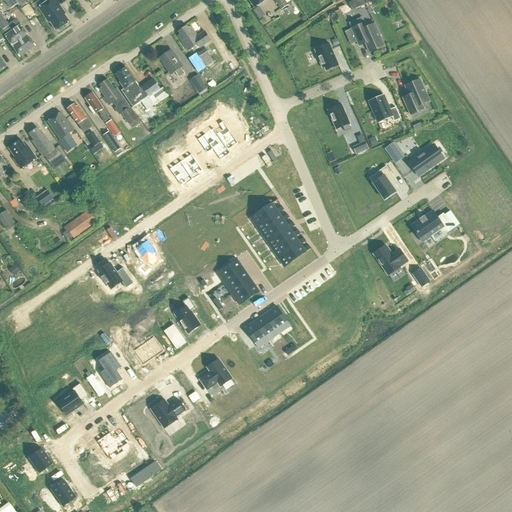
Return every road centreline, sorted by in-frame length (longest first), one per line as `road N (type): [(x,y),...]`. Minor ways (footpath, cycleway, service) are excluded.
road 1 (residential): [(337,249),(56,443),(86,486)]
road 2 (residential): [(0,140),(211,0)]
road 3 (residential): [(89,263),(286,129)]
road 4 (tertiary): [(0,91),(130,0)]
road 5 (residential): [(286,129),(337,249)]
road 6 (residential): [(337,249),(444,177)]
road 7 (residential): [(224,0),(278,109)]
